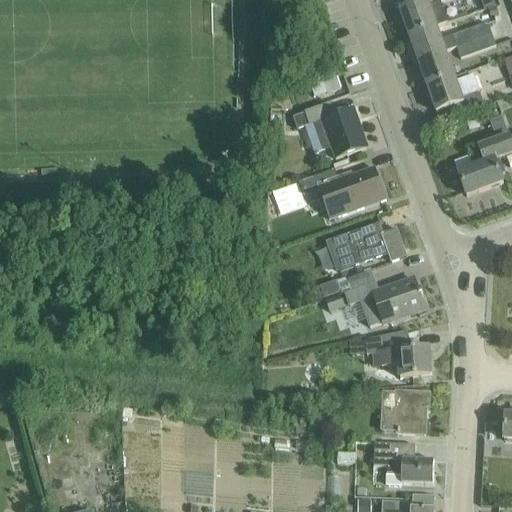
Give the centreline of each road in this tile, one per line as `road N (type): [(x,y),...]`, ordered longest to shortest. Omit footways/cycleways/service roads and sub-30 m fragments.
road 1 (residential): [(451,259),(354,0)]
road 2 (residential): [(466,511),(476,381)]
road 3 (residential): [(476,381),(451,259)]
